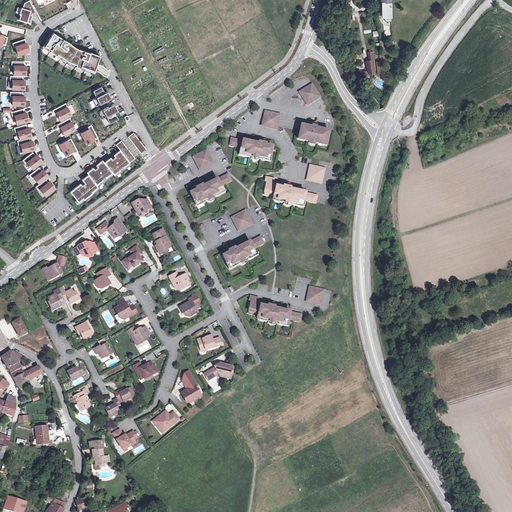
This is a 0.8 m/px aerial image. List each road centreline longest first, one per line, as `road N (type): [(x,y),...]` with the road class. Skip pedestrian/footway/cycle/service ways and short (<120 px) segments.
road 1 (secondary): [(397,416),(377,369),(361,280),(364,207),(385,130)]
road 2 (residential): [(61,171),(49,163),(39,128),(34,55),(41,30),(77,12),(71,0)]
road 3 (track): [(511,383),(434,411),(485,511)]
road 4 (residential): [(303,45),(255,96),(158,167)]
road 5 (residential): [(490,0),(438,64),(413,125),(385,130)]
road 6 (residential): [(158,167),(16,270)]
road 7 (residential): [(158,167),(229,309)]
road 8 (secondary): [(385,130),(423,58),(467,0)]
road 9 (residential): [(48,373),(79,466),(66,511)]
road 10 (residential): [(158,167),(137,124),(61,171)]
road 11 (unclassified): [(385,130),(357,111),(326,60),(303,45)]
